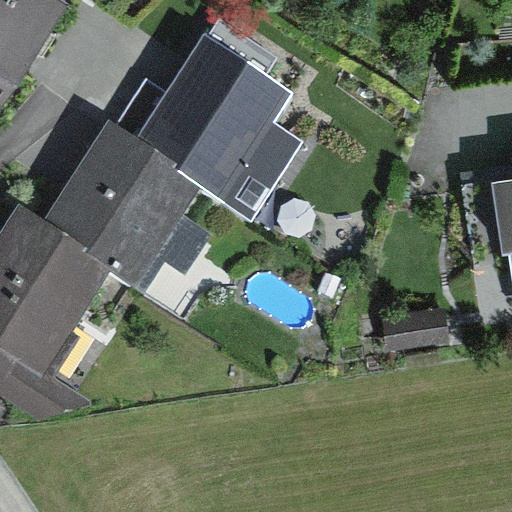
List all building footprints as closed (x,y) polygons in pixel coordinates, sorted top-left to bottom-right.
[(0,0),(0,67),(11,76),(67,0),(0,0)] [(199,33),(136,137),(190,171),(219,187),(282,83),(199,33)] [(107,121),(47,221),(98,253),(130,271),(190,171),(136,137),(107,121)] [(511,149),(485,154),(509,292),(511,291),(511,149)] [(0,332),(31,353),(98,253),(47,221),(28,208),(0,250),(0,332)]
